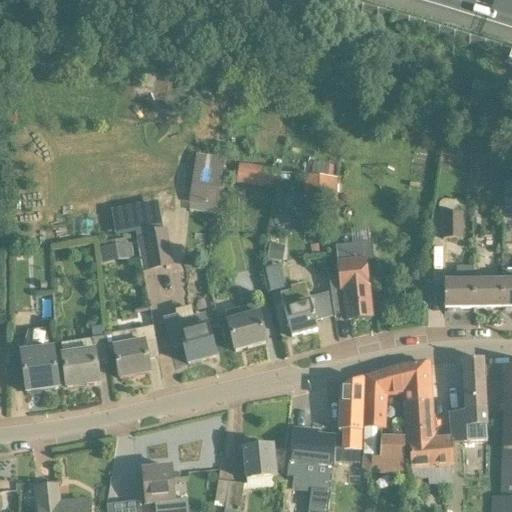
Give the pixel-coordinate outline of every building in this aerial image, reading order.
[(481,137),(481,159),(501,159),(501,137),(481,137)] [(217,210),(224,163),(224,161),(195,157),(188,206),(217,210)] [(276,190),(279,174),(265,172),(266,170),(239,166),(236,185),(263,189),(263,188),(276,190)] [(334,199),(336,179),(304,176),(303,196),(334,199)] [(511,209),(511,185),(502,186),(502,210),(511,209)] [(163,231),(159,209),(132,215),(142,272),(173,267),(166,230),(163,231)] [(443,242),(462,242),(461,215),(442,215),(443,242)] [(102,265),(133,261),(130,237),(98,242),(102,265)] [(371,321),(363,264),(371,263),(369,245),(336,250),(337,267),(338,280),(330,281),(330,279),(328,279),(334,321),(336,321),(335,318),(349,316),(350,324),(371,321)] [(282,262),(284,248),(269,246),(267,259),(282,262)] [(271,294),(288,292),(284,267),(267,270),(271,294)] [(473,311),(502,311),(501,284),(473,285),(473,311)] [(511,284),(501,284),(502,311),(511,310),(511,284)] [(444,311),(473,311),(473,285),(444,285),(444,311)] [(291,339),(317,333),(306,289),(280,296),(291,339)] [(234,354),(265,346),(255,307),(224,315),(234,354)] [(206,328),(203,316),(179,322),(178,317),(164,320),(171,350),(183,347),(188,366),(215,359),(207,328),(206,328)] [(108,366),(106,355),(103,335),(102,328),(89,330),(93,353),(62,358),(67,390),(98,385),(96,368),(108,366)] [(103,335),(106,355),(114,354),(120,381),(149,375),(147,363),(159,360),(153,329),(140,331),(111,336),(111,334),(103,335)] [(26,395),(58,391),(53,352),(21,356),(26,395)] [(461,442),(486,441),(482,362),(463,363),(465,410),(460,410),(461,442)] [(426,365),(405,368),(389,373),(366,380),(364,430),(382,431),(383,398),(392,397),(407,396),(408,408),(412,470),(452,468),(452,443),(431,445),(426,365)] [(511,511),(511,369),(486,369),(488,415),(504,416),(502,500),(490,499),(489,511),(511,511)] [(334,452),(332,464),(357,466),(362,383),(341,391),(339,434),(345,434),(344,452),(334,452)] [(327,511),(332,464),(334,452),(335,442),(320,440),(307,439),(307,433),(292,432),(289,478),(321,482),(317,511),(320,511),(327,511)] [(404,473),(405,435),(381,434),(381,456),(364,455),(363,472),(404,473)] [(247,482),(275,479),(272,449),(243,452),(247,482)] [(174,503),(171,470),(142,473),(146,507),(154,506),(154,511),(187,511),(186,502),(174,503)] [(239,511),(244,487),(229,485),(218,483),(214,508),(225,510),(224,511),(239,511)] [(59,506),(57,489),(36,491),(38,511),(87,511),(87,503),(59,506)]
